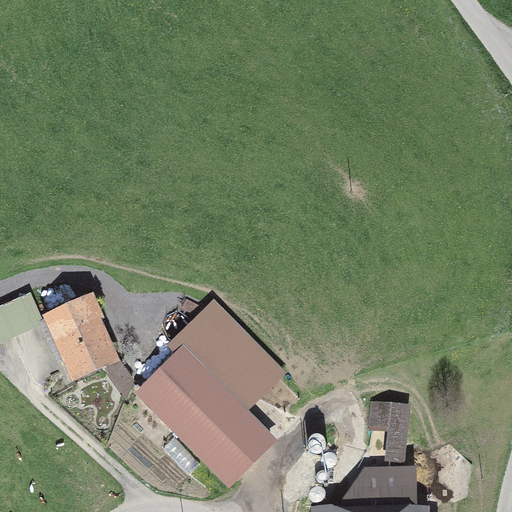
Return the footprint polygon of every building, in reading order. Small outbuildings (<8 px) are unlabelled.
[(0,343),(40,325),(38,321),(43,319),(41,315),(30,292),(0,305),(0,343)] [(93,293),(41,315),(43,319),(38,321),(40,325),(57,365),(63,362),(71,381),(102,367),(119,360),(100,317),(103,315),(93,293)] [(287,373),(214,299),(167,345),(175,352),(183,344),(249,411),(287,373)] [(249,411),(183,344),(175,352),(140,386),(133,393),(177,438),(228,489),(278,440),(249,411)] [(119,360),(102,367),(126,399),(135,381),(119,360)] [(410,405),(370,402),(368,430),(386,432),(384,460),(405,462),(410,405)] [(317,452),(320,452),(323,451),(325,449),(327,446),(327,443),(327,440),(326,437),(324,435),(321,434),(318,434),(315,434),(313,435),(311,438),(310,440),(309,443),(310,446),(311,449),(314,451),(317,452)] [(329,466),(331,466),(334,465),(336,463),(338,461),(338,458),(338,456),(337,453),(335,452),(332,450),(330,450),(327,450),(325,452),(323,453),(322,456),(322,458),(322,461),(324,463),(326,465),(329,466)] [(340,501),(341,508),(417,506),(416,466),(365,468),(340,501)] [(323,484),(325,484),(328,483),(330,481),(332,479),(332,476),(332,473),(331,471),(329,469),(327,468),(324,468),(321,468),(319,469),(317,471),(316,473),(316,476),(316,479),(318,481),(320,483),(323,484)] [(316,500),(319,501),(322,500),(324,498),(326,496),(327,493),(327,491),(326,488),(324,486),(322,485),(320,484),(317,484),(315,485),(313,487),(311,489),(310,491),(311,494),(312,497),(314,499),(316,500)]
